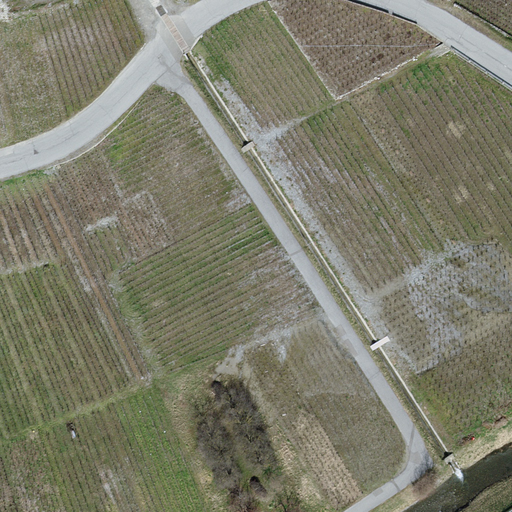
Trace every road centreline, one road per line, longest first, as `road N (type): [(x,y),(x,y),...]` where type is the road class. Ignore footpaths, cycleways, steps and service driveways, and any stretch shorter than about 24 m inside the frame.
road 1 (unclassified): [(159,55),(411,434),(416,467),(355,511)]
road 2 (unclassified): [(159,55),(80,131),(0,163)]
road 3 (unclassified): [(511,68),(395,0)]
